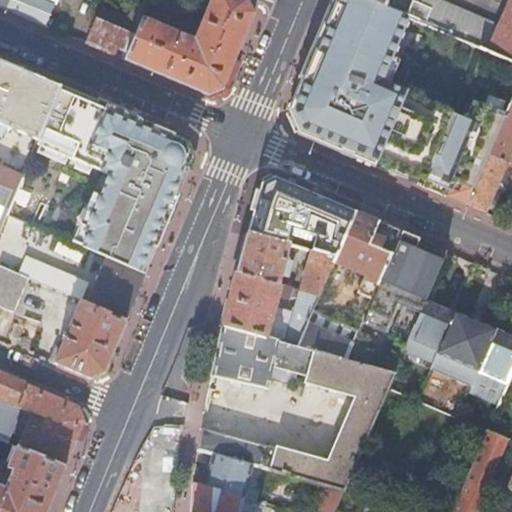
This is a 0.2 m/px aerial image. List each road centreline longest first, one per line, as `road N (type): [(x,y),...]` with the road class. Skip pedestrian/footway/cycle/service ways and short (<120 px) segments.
road 1 (residential): [(245,134),(511,246)]
road 2 (residential): [(0,30),(245,134)]
road 3 (secondary): [(221,196),(130,411)]
road 4 (residential): [(130,411),(0,355)]
road 5 (secondary): [(245,134),(298,5)]
